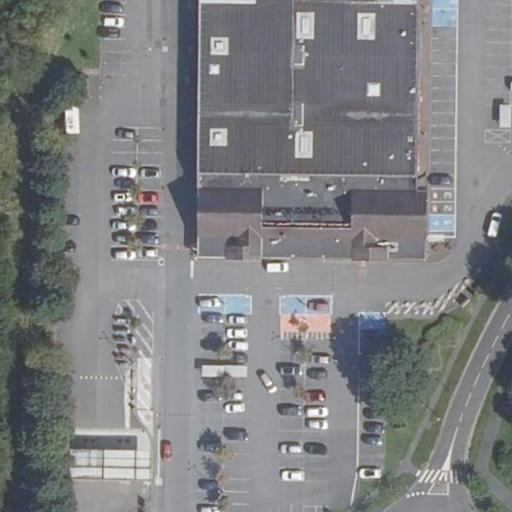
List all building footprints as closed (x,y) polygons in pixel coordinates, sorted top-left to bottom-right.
[(197,0),(194,246),(416,249),(417,188),(418,0),(197,0)] [(511,126),(511,106),(499,105),(499,127),(511,126)] [(424,260),(426,189),(417,188),(416,249),(194,246),(195,256),(424,260)] [(248,378),(248,365),(202,364),(202,377),(248,378)] [(150,478),(150,448),(99,447),(91,447),(65,447),(65,477),(90,477),(98,477),(150,478)] [(373,468),(354,468),(354,479),(373,479),(373,468)]
